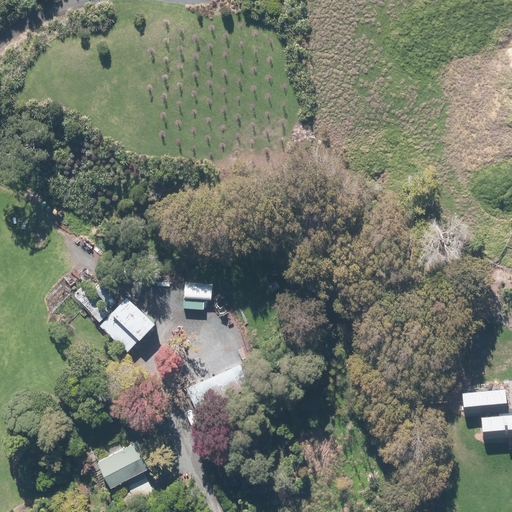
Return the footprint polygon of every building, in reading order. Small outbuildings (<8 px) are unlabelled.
[(93,312),(99,318),(106,312),(110,308),(104,302),(103,303),(84,283),(73,293),(92,313),(93,312)] [(95,290),(110,305),(116,299),(101,284),(95,290)] [(112,309),(99,323),(127,348),(139,335),(155,317),(126,291),(111,308),(112,309)] [(239,360),(186,384),(195,405),(249,382),(239,360)] [(460,387),(461,405),(485,403),(487,430),(511,428),(511,410),(507,410),(506,384),(460,387)] [(97,457),(111,482),(123,476),(137,502),(156,492),(142,466),(150,461),(136,436),(97,457)]
